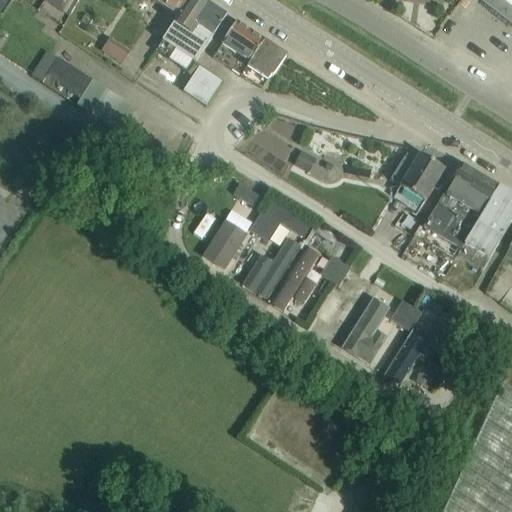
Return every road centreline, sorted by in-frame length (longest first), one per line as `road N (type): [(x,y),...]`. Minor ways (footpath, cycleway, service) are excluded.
road 1 (residential): [(428,415),(484,322),(474,308),(207,147)]
road 2 (residential): [(428,415),(181,266),(171,250),(173,215),(207,147)]
road 3 (residential): [(207,147),(221,116),(251,97),(393,136),(438,117)]
road 4 (tertiary): [(438,117),(255,0)]
road 5 (unclassified): [(511,115),(330,0)]
